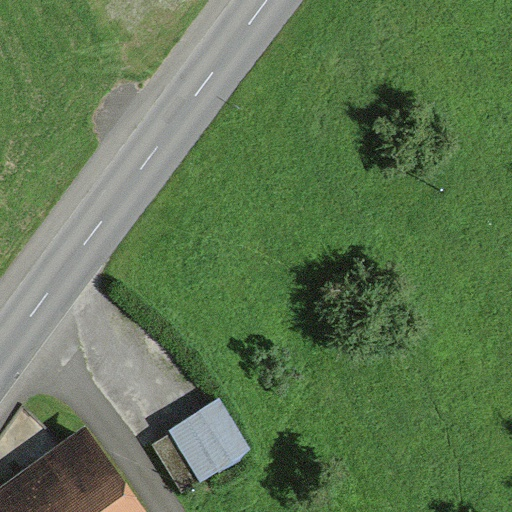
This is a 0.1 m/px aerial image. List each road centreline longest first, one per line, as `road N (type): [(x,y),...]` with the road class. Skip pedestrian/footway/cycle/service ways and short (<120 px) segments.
road 1 (tertiary): [(267,0),(0,358)]
road 2 (unknown): [(21,329),(157,511)]
